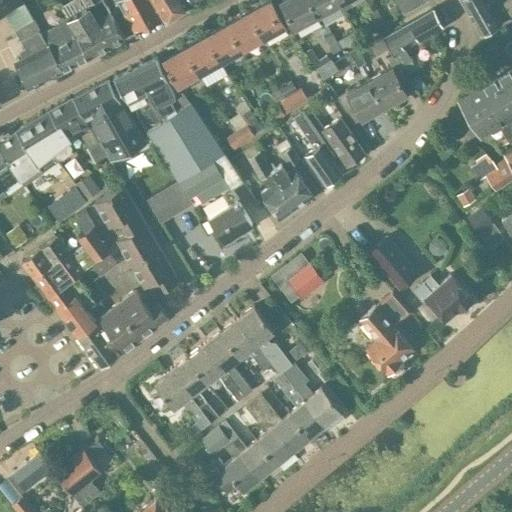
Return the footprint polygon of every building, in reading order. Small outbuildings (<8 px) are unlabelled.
[(25,0),(0,0),(0,13),(6,11),(25,0)] [(95,15),(111,45),(125,37),(109,7),(104,0),(85,0),(88,5),(95,15)] [(163,18),(152,0),(117,0),(136,32),(163,18)] [(155,0),(165,17),(189,3),(187,0),(155,0)] [(264,36),(288,23),(272,0),(266,0),(250,10),(264,36)] [(317,15),(309,0),(280,0),(294,27),(317,15)] [(338,0),(309,0),(317,15),(339,2),(338,0)] [(338,0),(339,2),(342,9),(358,0),(338,0)] [(425,0),(401,0),(397,3),(402,13),(426,1),(425,0)] [(461,0),(481,34),(502,21),(489,0),(461,0)] [(511,0),(503,0),(500,2),(509,16),(511,14),(511,0)] [(68,17),(89,57),(111,45),(95,15),(88,5),(68,17)] [(443,25),(433,8),(384,36),(393,53),(401,66),(411,60),(405,48),(401,41),(411,35),(415,42),(443,25)] [(376,9),(369,13),(373,20),(380,16),(376,9)] [(264,36),(250,10),(228,22),(243,48),(264,36)] [(384,23),(380,16),(373,20),(376,27),(384,23)] [(34,17),(13,27),(20,40),(23,39),(31,35),(40,30),(41,30),(34,17)] [(68,17),(41,32),(47,43),(49,42),(63,70),(89,57),(68,17)] [(243,48),(228,22),(206,34),(221,61),(243,48)] [(354,29),(337,40),(341,48),(359,37),(354,29)] [(22,56),(15,60),(30,87),(63,70),(49,42),(47,43),(41,32),(41,30),(40,30),(31,35),(23,39),(27,46),(19,50),(22,56)] [(323,38),(328,45),(336,40),(331,33),(323,38)] [(221,61),(206,34),(185,46),(200,73),(221,61)] [(511,38),(504,45),(511,56),(511,63),(465,93),(475,107),(485,100),(488,105),(499,99),(496,94),(511,83),(511,38)] [(337,40),(336,41),(336,40),(328,45),(333,53),(341,48),(337,40)] [(200,73),(185,46),(163,59),(178,85),(200,73)] [(348,51),(353,59),(361,54),(357,47),(348,51)] [(391,65),(368,78),(383,105),(406,92),(394,71),(401,66),(393,53),(386,57),(391,65)] [(361,54),(353,59),(358,68),(366,63),(361,54)] [(157,55),(136,65),(149,94),(155,103),(158,102),(163,111),(168,109),(163,99),(175,92),(157,55)] [(332,57),(320,64),(327,74),(338,67),(332,57)] [(149,94),(136,65),(114,75),(128,99),(129,98),(133,105),(134,104),(138,113),(148,108),(153,117),(163,111),(158,102),(155,103),(149,94)] [(111,158),(145,139),(109,77),(74,96),(111,158)] [(383,105),(368,78),(345,91),(360,118),(383,105)] [(281,99),(297,88),(291,80),(271,94),(277,102),(281,99)] [(511,83),(496,94),(499,99),(509,115),(511,113),(511,83)] [(288,110),(307,97),(300,86),(297,88),(281,99),(288,110)] [(511,138),(511,120),(509,116),(509,115),(499,99),(488,105),(485,100),(475,107),(465,93),(459,97),(481,133),(498,122),(506,135),(509,140),(511,138)] [(73,96),(51,109),(69,138),(81,132),(89,148),(88,149),(96,163),(106,157),(98,143),(100,142),(73,96)] [(176,180),(178,182),(187,198),(189,197),(209,184),(217,196),(223,192),(232,186),(242,180),(199,114),(190,102),(148,129),(179,178),(176,180)] [(274,121),(285,113),(277,102),(267,109),(274,121)] [(72,146),(67,139),(69,138),(51,109),(46,111),(26,124),(16,130),(30,151),(44,140),(51,149),(57,157),(63,158),(71,151),(72,146)] [(299,111),(292,116),(300,127),(304,133),(312,128),(311,126),(300,110),(299,111)] [(339,115),(325,125),(322,127),(339,151),(347,162),(364,149),(339,115)] [(311,126),(312,128),(331,156),(339,151),(322,127),(325,125),(321,119),(311,126)] [(235,130),(243,141),(253,134),(245,123),(235,130)] [(312,128),(304,133),(314,147),(305,153),(324,182),(329,179),(334,180),(338,176),(338,173),(341,170),(331,156),(312,128)] [(16,130),(0,141),(0,148),(19,177),(20,177),(24,183),(31,179),(26,173),(40,163),(37,159),(51,149),(44,140),(30,151),(16,130)] [(233,148),(243,141),(235,130),(225,137),(233,148)] [(279,151),(288,166),(298,160),(289,145),(279,151)] [(511,178),(511,146),(502,153),(505,159),(496,166),(484,152),(469,164),(477,177),(483,172),(495,190),(511,178)] [(19,177),(0,148),(0,188),(3,187),(4,188),(19,177)] [(279,218),(297,205),(278,179),(271,169),(260,150),(246,158),(267,187),(260,192),(279,218)] [(297,205),(313,193),(295,167),(287,172),(281,163),(271,169),(278,179),(297,205)] [(77,184),(86,197),(102,186),(92,173),(77,184)] [(187,198),(178,182),(176,180),(147,199),(162,222),(193,203),(189,197),(187,198)] [(179,279),(154,236),(124,184),(95,201),(109,226),(121,219),(128,231),(117,238),(145,286),(159,277),(165,287),(179,279)] [(239,197),(232,186),(223,192),(230,203),(209,216),(224,240),(253,222),(237,198),(239,197)] [(511,210),(502,219),(511,232),(511,210)] [(95,259),(108,250),(107,250),(109,248),(94,228),(96,225),(90,217),(81,223),(85,229),(78,236),(87,248),(75,258),(69,250),(52,262),(52,263),(34,276),(57,307),(76,293),(67,281),(76,274),(92,262),(95,259)] [(21,260),(34,276),(52,263),(52,262),(69,250),(57,234),(21,260)] [(386,236),(368,252),(399,288),(418,272),(386,236)] [(95,259),(92,262),(100,275),(117,263),(108,250),(95,259)] [(309,262),(287,278),(301,297),(323,281),(309,262)] [(446,319),(460,307),(466,310),(473,304),(470,298),(472,296),(450,272),(432,289),(424,280),(413,289),(422,299),(425,296),(446,319)] [(95,301),(76,274),(67,281),(76,293),(57,307),(78,335),(97,321),(86,307),(95,301)] [(117,303),(141,335),(168,314),(159,302),(151,308),(135,288),(117,303)] [(123,349),(141,335),(117,303),(98,317),(123,349)] [(270,341),(266,336),(273,330),(254,305),(237,318),(256,343),(272,363),(279,372),(282,370),(283,370),(295,361),(294,360),(291,361),(275,340),(270,341)] [(401,366),(400,360),(414,347),(393,323),(392,324),(376,305),(362,317),(378,336),(366,346),(388,370),(390,369),(395,371),(401,366)] [(256,343),(237,318),(220,331),(240,356),(250,348),(265,368),(272,363),(256,343)] [(119,352),(97,321),(78,335),(101,365),(119,352)] [(240,356),(220,331),(204,343),(239,388),(243,394),(251,388),(231,362),(240,356)] [(204,343),(187,357),(206,381),(217,373),(231,393),(239,388),(204,343)] [(206,381),(187,357),(171,369),(205,412),(204,413),(210,420),(210,421),(218,416),(197,389),(206,381)] [(293,384),(305,398),(305,399),(325,424),(342,410),(322,385),(313,392),(305,382),(309,379),(295,361),(283,370),(293,384)] [(205,412),(171,369),(154,381),(174,407),(184,399),(203,425),(210,420),(204,413),(205,412)] [(279,372),(273,376),(285,390),(293,384),(283,370),(282,370),(279,372)] [(293,384),(285,390),(297,405),(289,411),(309,437),(325,424),(305,399),(305,398),(293,384)] [(309,437),(289,411),(282,417),(262,392),(253,399),(263,412),(293,450),(309,437)] [(253,399),(246,404),(256,417),(259,415),(262,413),(263,412),(253,399)] [(259,415),(256,417),(266,429),(257,437),(277,463),(292,451),(293,450),(263,412),(262,413),(259,415)] [(208,433),(203,438),(214,452),(224,444),(226,443),(230,440),(231,439),(226,432),(220,424),(208,433)] [(233,427),(226,432),(231,439),(260,476),(277,463),(257,437),(247,445),(233,427)] [(84,449),(83,447),(54,469),(85,505),(101,491),(90,478),(113,459),(97,439),(84,449)] [(218,458),(209,465),(228,489),(238,481),(244,489),(260,476),(231,439),(230,440),(226,443),(224,444),(233,456),(223,464),(218,458)] [(39,451),(11,473),(25,491),(53,468),(39,451)] [(136,510),(137,511),(176,511),(175,510),(159,492),(136,510)] [(36,511),(22,493),(9,504),(15,511),(36,511)]
